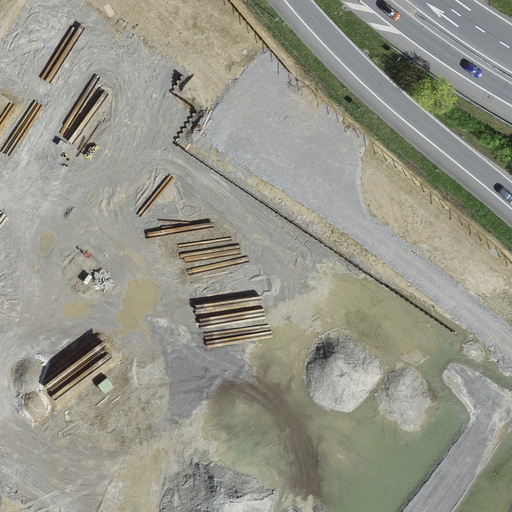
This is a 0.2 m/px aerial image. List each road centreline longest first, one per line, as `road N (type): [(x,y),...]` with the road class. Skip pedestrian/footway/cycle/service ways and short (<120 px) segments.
road 1 (motorway): [(297,0),(411,113),(511,196)]
road 2 (motorway): [(375,0),(511,94)]
